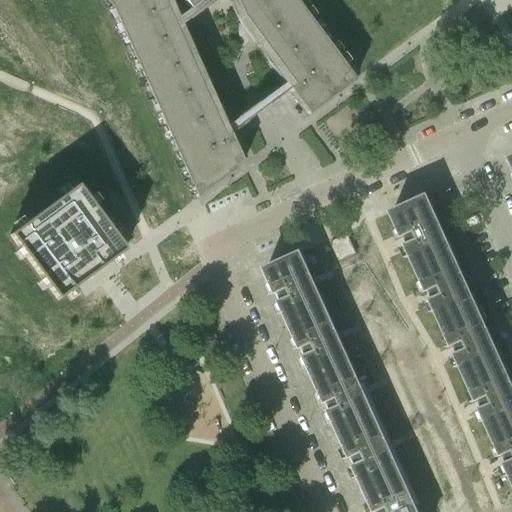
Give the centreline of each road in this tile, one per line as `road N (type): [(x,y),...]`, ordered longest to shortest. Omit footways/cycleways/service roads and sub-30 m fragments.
road 1 (residential): [(326,511),(212,260),(214,243),(457,134)]
road 2 (unknown): [(299,205),(207,32)]
road 3 (residential): [(511,254),(457,134)]
